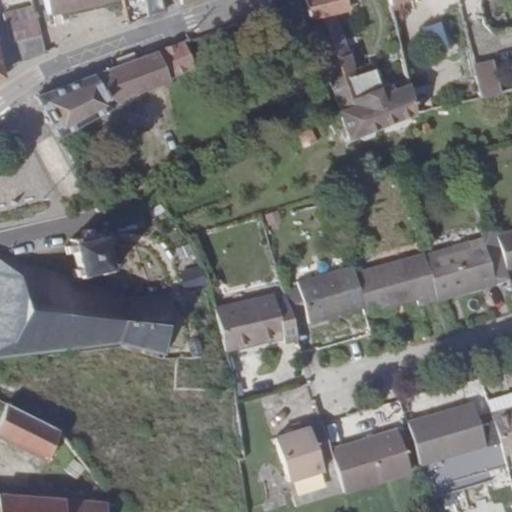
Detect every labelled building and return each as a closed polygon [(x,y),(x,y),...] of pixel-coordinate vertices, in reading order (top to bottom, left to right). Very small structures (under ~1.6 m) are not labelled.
[(8,27),(36,16),(32,0),(24,0),(3,7),(8,27)] [(45,0),(50,15),(106,0),(45,0)] [(142,0),(146,17),(163,11),(160,0),(142,0)] [(304,0),(338,115),(345,140),(414,116),(408,89),(399,92),(397,86),(382,90),(372,55),(349,63),(332,10),(348,5),(345,0),(304,0)] [(388,0),(395,28),(405,24),(400,0),(388,0)] [(13,46),(41,36),(36,16),(8,27),(13,46)] [(17,64),(45,53),(41,36),(13,46),(17,64)] [(38,103),(56,138),(168,93),(164,79),(189,69),(181,45),(35,97),(38,103)] [(475,99),(495,93),(489,61),(469,64),(475,99)] [(414,116),(451,106),(447,88),(428,92),(426,84),(408,89),(414,116)] [(101,238),(98,232),(93,233),(87,227),(81,230),(81,244),(76,245),(75,240),(69,241),(70,247),(64,249),(65,256),(73,255),(76,271),(72,272),(74,280),(80,279),(80,285),(86,282),(85,277),(101,273),(103,278),(110,276),(109,271),(114,269),(112,262),(107,262),(101,245),(108,244),(107,240),(107,236),(101,238)] [(511,230),(492,237),(502,270),(511,266),(511,230)] [(421,256),(433,299),(490,282),(477,239),(421,256)] [(414,304),(433,299),(421,256),(419,252),(356,272),(368,312),(412,299),(414,304)] [(150,333),(142,301),(128,303),(0,261),(0,280),(1,294),(1,311),(0,320),(0,353),(73,345),(128,339),(150,333)] [(350,273),(348,264),(295,281),(296,287),(282,292),(284,300),(291,321),(306,316),(308,323),(360,307),(350,273)] [(360,307),(363,314),(368,312),(356,272),(350,273),(360,307)] [(190,312),(205,310),(203,290),(188,292),(190,312)] [(270,297),(217,313),(226,355),(279,339),(282,344),(296,341),(291,321),(284,300),(272,304),(270,297)] [(170,300),(142,301),(150,333),(128,339),(166,347),(170,300)] [(66,399),(153,404),(148,510),(195,511),(200,511),(207,397),(160,394),(162,363),(68,358),(66,399)] [(491,414),(481,376),(467,379),(472,400),(407,419),(419,460),(497,436),(491,414)] [(60,432),(6,404),(0,416),(0,438),(67,472),(76,455),(60,432)] [(511,407),(491,414),(497,436),(503,455),(511,452),(511,407)] [(319,458),(330,455),(329,453),(321,423),(275,436),(287,480),(322,470),(319,458)] [(398,430),(329,453),(330,455),(343,496),(413,474),(398,430)] [(0,511),(59,511),(60,502),(0,498),(0,511)] [(59,511),(103,511),(104,505),(60,502),(59,511)]
